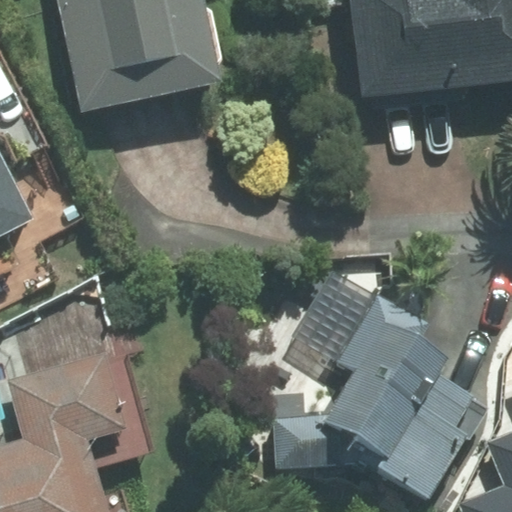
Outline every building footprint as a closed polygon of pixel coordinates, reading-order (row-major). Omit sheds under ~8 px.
[(194,0),(49,0),(74,117),(213,88),(194,0)] [(511,0),(338,0),(350,102),(511,83),(511,0)] [(0,243),(41,222),(0,140),(0,243)] [(319,419),(267,422),(270,471),(351,466),(418,505),(454,442),(442,435),(460,403),(427,383),(434,370),(407,354),(423,327),(370,296),(330,366),(345,375),(319,419)] [(0,511),(96,511),(79,447),(122,435),(100,356),(0,384),(17,443),(0,447),(0,511)] [(456,501),(460,511),(511,511),(511,379),(511,382),(511,427),(478,440),(496,486),(456,501)]
